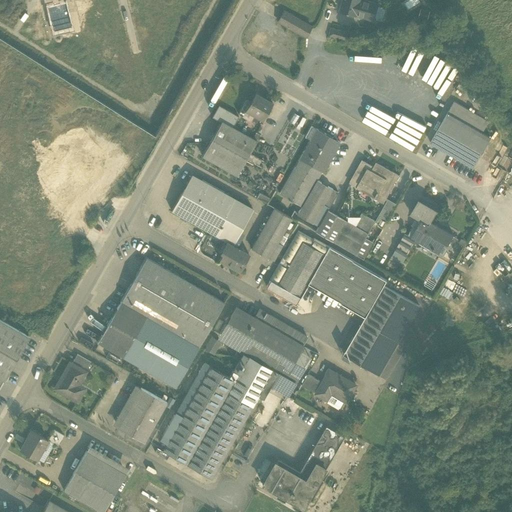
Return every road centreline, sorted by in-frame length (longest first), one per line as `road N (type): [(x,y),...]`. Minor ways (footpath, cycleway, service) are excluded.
road 1 (unclassified): [(221,50),(488,204)]
road 2 (unclassified): [(230,511),(22,391)]
road 3 (unclassified): [(328,327),(298,321),(123,220)]
road 4 (residential): [(22,391),(123,220)]
road 5 (residential): [(123,220),(221,50)]
